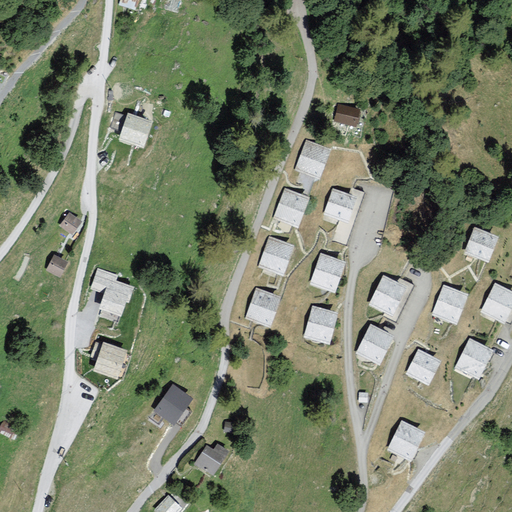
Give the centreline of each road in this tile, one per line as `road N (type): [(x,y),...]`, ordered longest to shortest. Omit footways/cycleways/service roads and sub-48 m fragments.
road 1 (residential): [(307,44),(309,86),(227,302),(209,409),(132,511)]
road 2 (unclassified): [(94,88),(91,229),(64,406),(37,511)]
road 3 (unclassified): [(0,253),(52,173),(83,92),(94,88)]
road 4 (residential): [(511,356),(395,511)]
